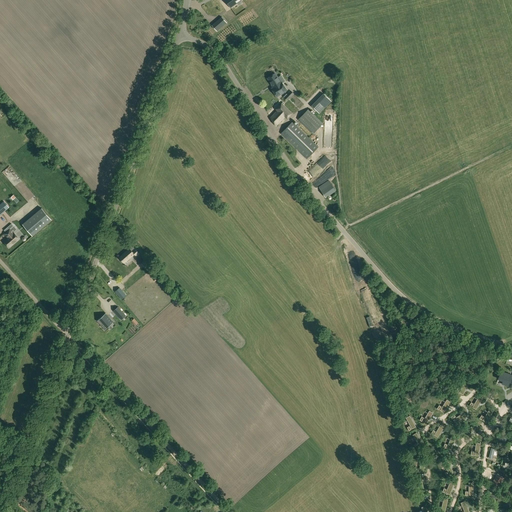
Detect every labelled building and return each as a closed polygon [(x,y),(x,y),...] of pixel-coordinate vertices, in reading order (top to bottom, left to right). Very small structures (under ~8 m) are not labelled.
[(206,11),(222,9),(220,0),(213,0),(205,2),(206,11)] [(224,0),(230,8),(242,0),(241,0),(224,0)] [(226,23),(221,17),(211,26),(216,32),(226,23)] [(268,78),(274,87),(282,82),(276,73),(268,78)] [(272,88),(278,96),(288,90),(282,82),(272,88)] [(312,106),(319,114),(332,102),(324,94),(312,106)] [(291,114),(282,105),(281,104),(275,110),(276,110),(269,117),(276,126),(285,117),(286,118),(291,114)] [(308,110),(298,120),(313,134),(323,124),(308,110)] [(307,159),(318,147),(293,122),(281,133),(307,159)] [(0,193),(3,196),(14,185),(7,179),(1,185),(4,188),(0,192),(0,193)] [(329,180),(319,187),(326,198),(336,191),(329,180)] [(4,201),(0,204),(0,215),(9,208),(4,201)] [(42,208),(22,224),(33,236),(52,220),(42,208)] [(4,230),(6,232),(10,229),(13,226),(11,224),(4,230)] [(4,241),(9,247),(19,238),(14,233),(13,233),(10,229),(6,232),(5,233),(8,238),(4,241)] [(137,256),(140,253),(135,248),(132,251),(129,248),(119,257),(125,263),(135,254),(137,256)] [(124,285),(128,289),(134,284),(129,279),(124,285)] [(147,318),(150,315),(127,288),(123,291),(120,288),(114,292),(141,323),(142,322),(148,328),(152,324),(147,318)] [(100,305),(109,314),(115,307),(106,298),(100,305)] [(121,320),(126,316),(118,307),(113,311),(115,313),(119,317),(119,318),(121,320)] [(174,315),(182,324),(187,319),(179,311),(174,315)] [(113,323),(105,314),(99,319),(107,328),(113,323)] [(511,386),(511,381),(511,374),(501,371),(499,379),(503,380),(502,384),(511,386)] [(465,380),(458,392),(463,394),(469,383),(465,380)] [(478,395),(471,406),(476,409),(483,398),(478,395)] [(447,398),(440,409),(444,412),(451,401),(447,398)] [(489,409),(482,420),(486,422),(493,411),(489,409)] [(429,410),(422,421),(426,423),(433,412),(429,410)] [(463,412),(452,419),(455,423),(466,416),(463,412)] [(409,414),(405,417),(411,428),(416,426),(409,414)] [(441,423),(434,434),(438,437),(445,426),(441,423)] [(474,423),(464,432),(467,435),(477,427),(474,423)] [(416,431),(412,434),(418,445),(422,443),(416,431)] [(451,435),(446,447),(451,449),(455,437),(451,435)] [(446,461),(442,463),(450,474),(454,472),(446,461)] [(499,486),(504,477),(497,473),(492,482),(499,486)] [(450,481),(445,493),(450,494),(455,482),(450,481)] [(469,511),(465,500),(460,502),(464,511),(469,511)]
